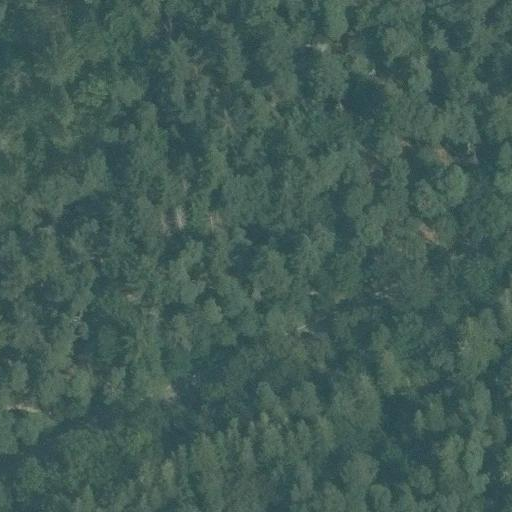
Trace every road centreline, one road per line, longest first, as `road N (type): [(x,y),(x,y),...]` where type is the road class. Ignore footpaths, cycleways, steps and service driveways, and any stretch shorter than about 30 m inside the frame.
road 1 (primary): [(511,241),(0,472)]
road 2 (unknown): [(0,165),(185,0)]
road 3 (track): [(0,95),(105,0)]
